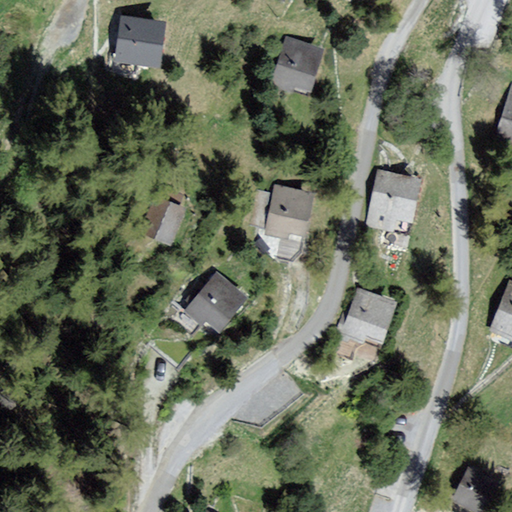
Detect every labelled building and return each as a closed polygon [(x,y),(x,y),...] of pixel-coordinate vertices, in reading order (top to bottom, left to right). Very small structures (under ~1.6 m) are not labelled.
[(163,21),(121,16),(115,61),(157,66),(163,21)] [(331,52),(290,40),(277,81),(318,93),(331,52)] [(511,94),(498,140),(511,144),(511,94)] [(422,178),(378,170),(368,219),(412,228),(422,178)] [(322,188),(278,183),(271,235),(316,241),(322,188)] [(200,215),(157,199),(144,232),(187,249),(200,215)] [(249,297),(216,271),(187,308),(219,334),(249,297)] [(397,300),(357,288),(343,337),(382,348),(397,300)] [(511,297),(499,331),(511,336),(511,297)] [(496,511),(509,484),(477,471),(461,507),(472,511),(496,511)]
